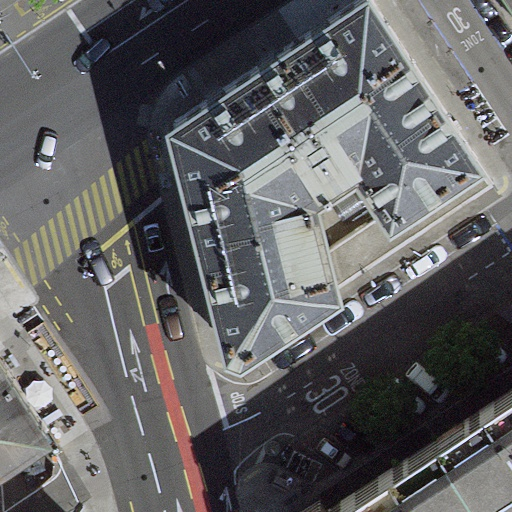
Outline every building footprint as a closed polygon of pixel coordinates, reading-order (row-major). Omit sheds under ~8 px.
[(372,0),(361,0),(175,125),(234,346),(243,348),(339,285),(311,193),(360,164),(394,212),(477,159),(372,0)] [(311,193),(339,285),(494,183),(477,159),(394,212),(360,164),(311,193)] [(0,355),(0,455),(37,430),(45,425),(0,355)] [(511,511),(511,385),(438,435),(489,511),(511,511)] [(489,511),(438,435),(321,511),(489,511)]
